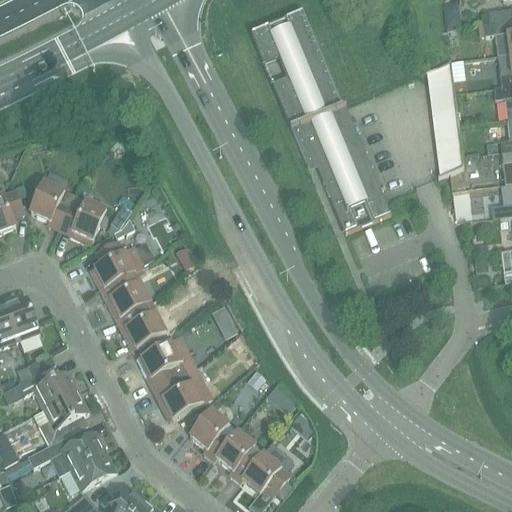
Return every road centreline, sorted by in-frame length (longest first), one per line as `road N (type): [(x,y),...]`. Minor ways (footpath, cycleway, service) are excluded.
road 1 (tertiary): [(126,15),(303,337),(344,393),(385,429)]
road 2 (tertiary): [(400,410),(308,304),(279,231),(158,0)]
road 3 (residential): [(0,284),(48,277),(145,457),(207,511)]
road 4 (tertiary): [(385,429),(511,506)]
road 5 (primary): [(0,77),(126,15)]
road 6 (tertiary): [(511,473),(400,410)]
